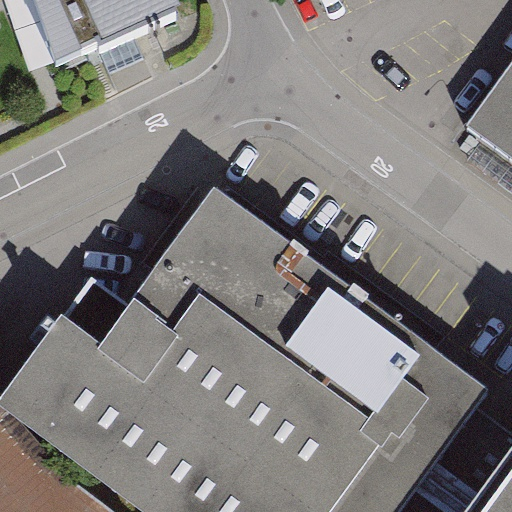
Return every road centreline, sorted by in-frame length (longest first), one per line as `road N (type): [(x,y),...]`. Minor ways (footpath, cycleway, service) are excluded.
road 1 (residential): [(0,216),(279,75)]
road 2 (residential): [(279,75),(511,253)]
